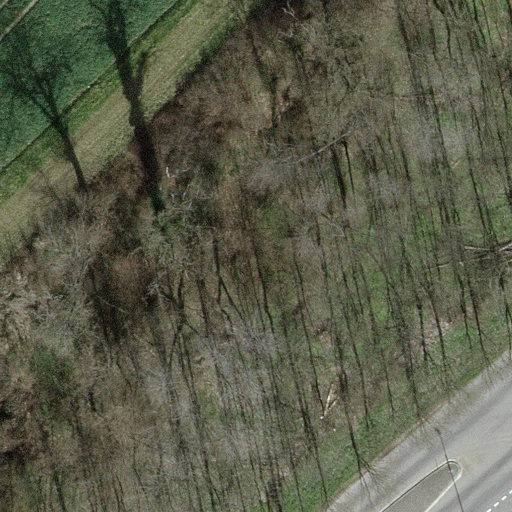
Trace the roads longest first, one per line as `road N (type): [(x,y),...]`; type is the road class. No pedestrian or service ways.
road 1 (track): [(251,0),(0,228)]
road 2 (secondary): [(511,399),(378,511)]
